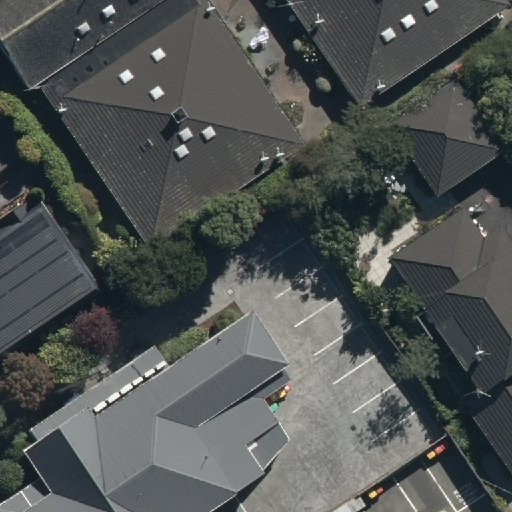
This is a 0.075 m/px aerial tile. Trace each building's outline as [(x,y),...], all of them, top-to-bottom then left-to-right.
[(0,0),(0,14),(139,231),(304,126),(223,0),(0,0)] [(298,0),(353,84),(484,0),(298,0)] [(392,139),(439,210),(511,162),(464,91),(392,139)] [(0,320),(100,257),(31,150),(0,169),(0,320)] [(511,251),(505,242),(486,254),(467,225),(388,277),(484,421),(476,427),(511,480),(511,251)] [(13,511),(234,511),(264,490),(289,459),(260,412),(290,394),(252,332),(105,422),(95,406),(28,446),(39,463),(21,474),(36,499),(13,511)]
